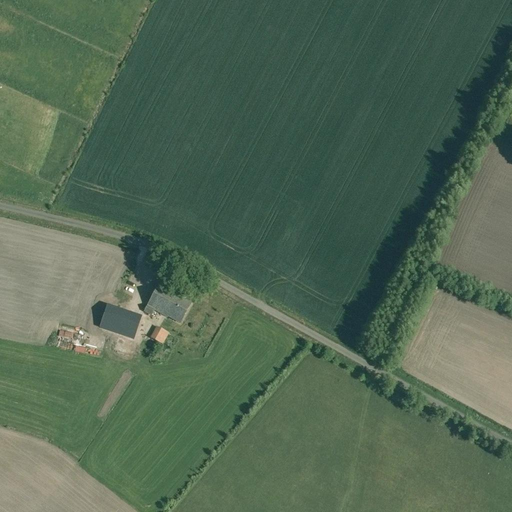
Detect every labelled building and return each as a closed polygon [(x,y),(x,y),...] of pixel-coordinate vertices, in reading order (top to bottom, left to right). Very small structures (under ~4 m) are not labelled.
[(186,159),(176,177),(185,182),(195,163),(186,159)] [(131,280),(125,291),(135,296),(141,285),(131,280)] [(180,323),(191,304),(177,296),(177,295),(159,285),(144,312),(151,316),(154,309),(167,316),(180,323)] [(139,335),(144,317),(125,311),(120,329),(113,349),(132,356),(139,335)] [(167,334),(157,328),(151,338),(162,344),(167,334)]
